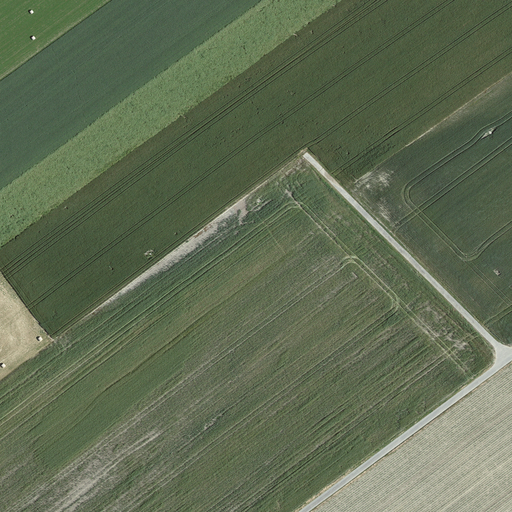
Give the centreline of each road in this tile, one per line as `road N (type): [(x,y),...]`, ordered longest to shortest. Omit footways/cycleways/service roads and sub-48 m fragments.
road 1 (track): [(305,156),(508,357)]
road 2 (track): [(300,511),(508,357)]
